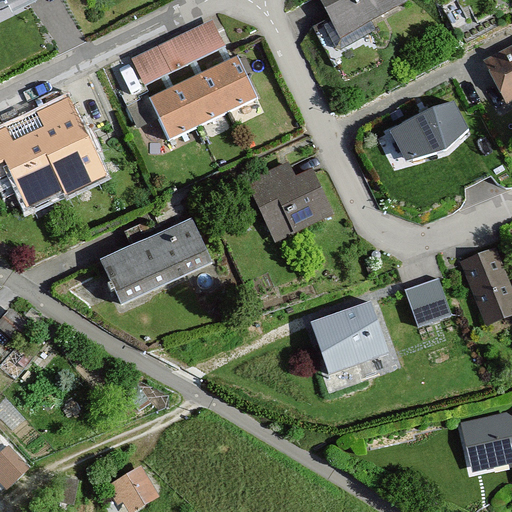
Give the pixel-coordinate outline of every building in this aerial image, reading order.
[(27,0),(0,0),(0,17),(30,3),(27,0)] [(404,0),(317,0),(335,36),(406,2),(404,0)] [(132,55),(145,84),(228,48),(216,18),(132,55)] [(511,50),(476,70),(498,111),(511,103),(511,50)] [(233,52),(146,92),(168,139),(255,99),(233,52)] [(68,97),(0,128),(0,150),(27,209),(103,174),(68,97)] [(453,105),(391,136),(406,166),(445,160),(468,135),(453,105)] [(286,156),(243,177),(273,239),(333,210),(311,166),(295,174),(286,156)] [(191,213),(94,255),(117,307),(213,264),(191,213)] [(511,285),(494,243),(457,259),(485,326),(511,314),(511,285)] [(444,275),(407,286),(420,325),(456,314),(444,275)] [(358,296),(302,316),(323,378),(380,358),(358,296)] [(19,330),(27,310),(10,303),(2,323),(19,330)] [(511,412),(460,424),(470,470),(511,460),(511,412)] [(0,451),(0,477),(9,487),(34,464),(13,440),(0,451)] [(104,487),(119,511),(134,511),(157,498),(138,467),(104,487)]
